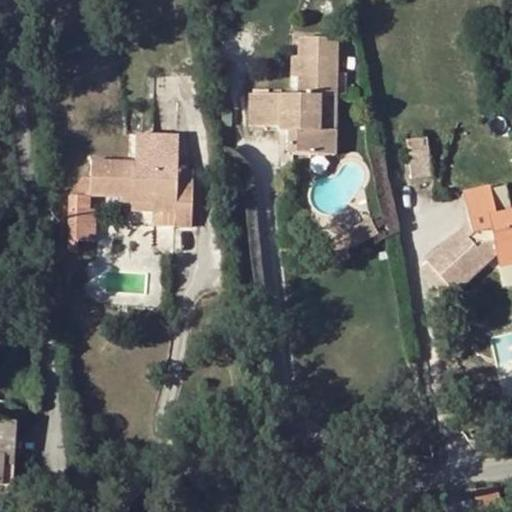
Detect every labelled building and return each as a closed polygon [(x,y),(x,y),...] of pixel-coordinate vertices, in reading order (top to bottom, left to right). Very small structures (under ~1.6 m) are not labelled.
[(297,39),(297,58),(297,78),(297,95),(249,95),(248,126),(278,126),(278,119),(287,119),(287,131),(287,153),(336,154),(336,131),(320,131),(321,96),(337,96),(338,39),(297,39)] [(278,126),(278,131),(287,131),(287,119),(278,119),(278,126)] [(428,165),(424,140),(403,142),(408,168),(428,165)] [(175,213),(174,228),(191,229),(192,184),(177,184),(177,170),(135,168),(135,162),(90,159),(89,197),(123,198),(151,199),(151,213),(154,213),(175,213)] [(410,180),(429,177),(428,165),(408,168),(410,180)] [(192,184),(193,170),(177,170),(177,184),(192,184)] [(511,210),(506,184),(488,188),(493,213),(511,210)] [(493,213),(488,188),(462,194),(469,223),(426,262),(455,293),(487,263),(479,255),(494,241),(496,254),(511,250),(511,210),(493,213)] [(132,204),(132,212),(151,213),(151,199),(123,198),(123,204),(132,204)] [(94,211),(69,211),(68,241),(94,242),(94,211)] [(391,220),(387,211),(370,220),(374,228),(391,220)] [(154,213),(154,228),(174,228),(175,213),(154,213)] [(374,228),(370,220),(356,226),(361,235),(374,228)] [(365,241),(361,235),(356,226),(339,235),(347,250),(365,241)] [(479,255),(487,263),(496,254),(494,241),(479,255)] [(499,268),(511,264),(511,250),(496,254),(499,268)] [(4,466),(14,466),(16,422),(0,421),(0,483),(3,484),(4,466)] [(13,484),(13,481),(14,466),(4,466),(3,484),(13,484)]
